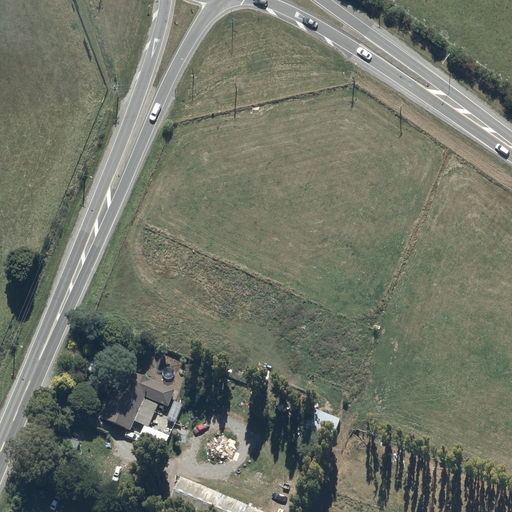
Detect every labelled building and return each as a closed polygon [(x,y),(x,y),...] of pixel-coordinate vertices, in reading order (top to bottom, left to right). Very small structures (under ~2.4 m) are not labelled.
[(126,380),(120,378),(102,421),(130,433),(135,423),(144,427),(135,448),(160,459),(170,437),(149,428),(159,406),(168,409),(175,393),(129,372),(126,380)] [(238,384),(227,379),(216,404),(225,408),(226,405),(228,406),(238,384)] [(183,407),(174,404),(167,421),(175,425),(183,407)] [(340,422),(313,411),(303,434),(330,445),(340,422)] [(262,511),(181,478),(168,507),(179,511),(262,511)]
